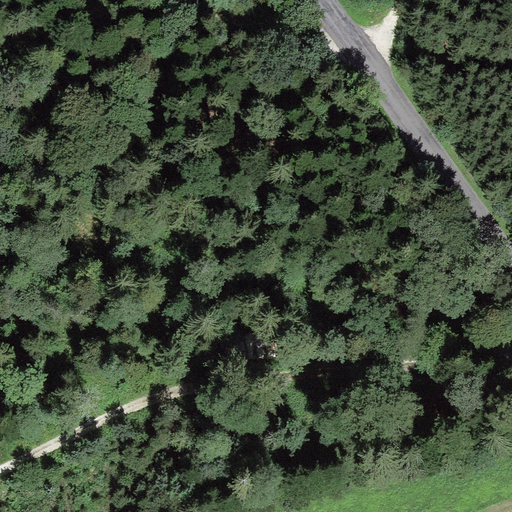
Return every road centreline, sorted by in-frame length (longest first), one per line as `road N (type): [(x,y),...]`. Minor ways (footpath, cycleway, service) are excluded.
road 1 (track): [(511,363),(289,370),(197,387),(0,472)]
road 2 (tertiary): [(316,0),(511,273)]
road 3 (track): [(175,0),(287,38),(348,47)]
